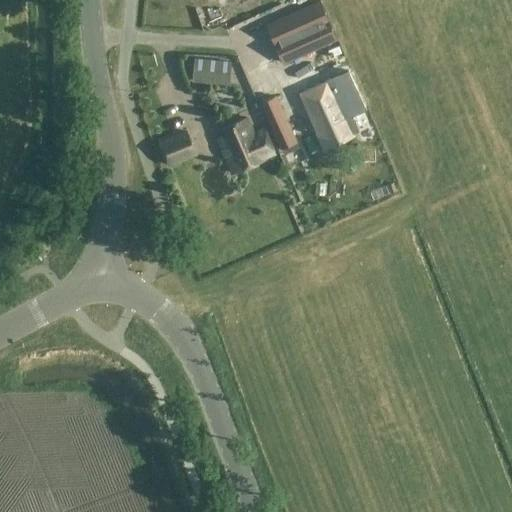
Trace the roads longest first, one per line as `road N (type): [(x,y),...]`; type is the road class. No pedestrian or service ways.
road 1 (tertiary): [(255,511),(182,334),(145,301),(96,275)]
road 2 (tertiary): [(96,275),(113,155),(89,0)]
